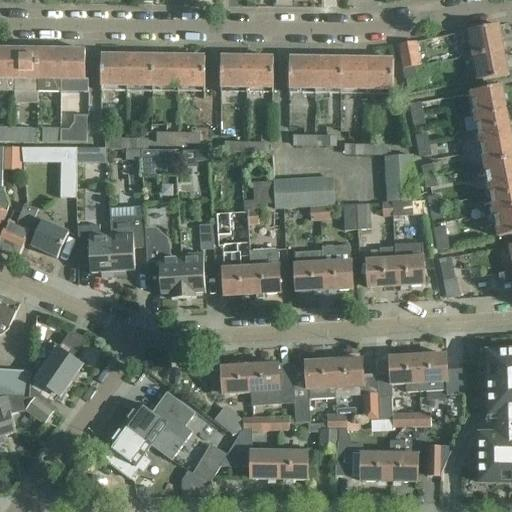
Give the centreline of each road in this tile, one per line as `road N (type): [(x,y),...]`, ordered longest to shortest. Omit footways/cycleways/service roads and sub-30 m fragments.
road 1 (residential): [(0,27),(367,33),(511,2)]
road 2 (residential): [(137,340),(511,319)]
road 3 (residential): [(23,511),(26,496),(137,340)]
road 4 (residential): [(0,273),(137,340)]
